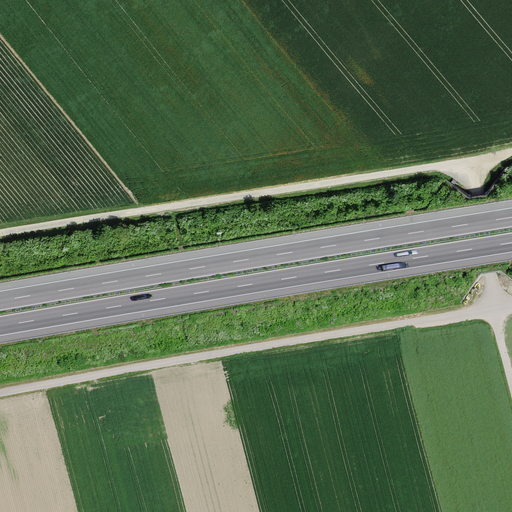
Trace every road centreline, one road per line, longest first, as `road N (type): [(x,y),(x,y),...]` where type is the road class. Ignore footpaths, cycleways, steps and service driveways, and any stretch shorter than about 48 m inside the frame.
road 1 (track): [(511,305),(0,392)]
road 2 (motorway): [(0,326),(511,242)]
road 3 (motorway): [(511,217),(0,300)]
road 4 (track): [(0,233),(511,152)]
road 5 (track): [(511,386),(470,160)]
